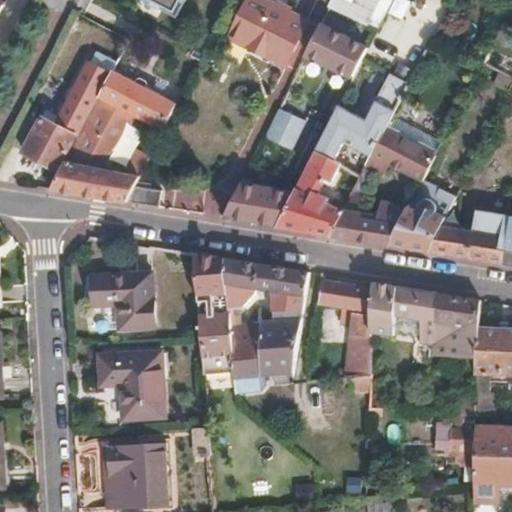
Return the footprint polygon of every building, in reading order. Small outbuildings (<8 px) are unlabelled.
[(156,0),(145,0),(145,3),(158,10),(160,6),(162,2),(156,0)] [(156,0),(162,2),(160,6),(178,16),(185,0),(156,0)] [(262,0),(249,0),(230,38),(285,67),(308,23),(262,0)] [(334,0),(332,5),(354,17),(366,23),(377,0),(334,0)] [(298,73),(238,192),(261,204),(315,96),(354,17),(332,5),(308,51),(298,73)] [(314,152),(333,162),(341,148),(370,163),(387,130),(426,55),(406,44),(365,119),(338,105),(314,152)] [(482,63),(511,78),(511,56),(491,46),(482,63)] [(99,94),(134,113),(165,129),(178,102),(113,68),(105,84),(99,94)] [(94,102),(99,94),(105,84),(89,76),(80,94),(85,98),(94,102)] [(84,124),(110,138),(119,143),(134,113),(99,94),(94,102),(85,122),(84,124)] [(85,122),(94,102),(85,98),(76,116),(85,122)] [(43,116),(24,151),(57,168),(75,133),(43,116)] [(128,200),(138,181),(151,155),(139,150),(128,171),(105,168),(112,154),(104,150),(110,138),(84,124),(50,187),(128,200)] [(368,167),(378,172),(384,175),(389,164),(422,181),(435,155),(387,130),(370,163),(368,167)] [(104,150),(112,154),(119,143),(110,138),(104,150)] [(333,234),(347,208),(317,202),(325,184),(332,187),(338,174),(341,167),(333,162),(314,152),(277,225),(333,234)] [(341,167),(338,174),(347,180),(351,172),(341,167)] [(356,191),(354,194),(366,197),(378,172),(368,167),(362,178),(356,191)] [(356,191),(362,178),(351,172),(347,180),(345,185),(356,191)] [(138,181),(128,200),(164,206),(166,190),(153,188),(153,184),(138,181)] [(178,192),(176,205),(210,210),(212,196),(178,192)] [(333,234),(359,238),(363,211),(366,197),(354,194),(347,208),(333,234)] [(390,244),(429,250),(442,225),(446,216),(438,212),(440,208),(440,202),(433,197),(425,199),(417,210),(409,207),(408,210),(402,220),(390,244)] [(442,225),(448,226),(457,210),(451,207),(446,216),(442,225)] [(377,241),(381,215),(363,211),(359,238),(377,241)] [(442,225),(429,250),(503,263),(511,216),(477,211),(474,230),(448,226),(442,225)] [(377,241),(390,244),(402,220),(381,215),(377,241)] [(511,215),(511,216),(503,263),(511,264),(511,215)] [(194,252),(198,298),(216,298),(214,255),(194,252)] [(216,298),(229,297),(226,257),(214,255),(216,298)] [(229,305),(240,305),(255,291),(256,287),(260,263),(226,257),(229,297),(229,305)] [(260,263),(256,287),(264,288),(268,264),(260,263)] [(264,288),(275,290),(306,294),(309,271),(268,264),(264,288)] [(155,270),(98,273),(99,302),(120,301),(120,326),(157,324),(155,270)] [(348,346),(352,347),(370,347),(371,332),(372,287),(323,279),(319,303),(354,310),(348,346)] [(372,287),(371,332),(396,336),(397,316),(437,323),(438,293),(372,282),(372,287)] [(274,305),(303,309),(306,294),(275,290),(274,305)] [(453,326),(479,330),(479,327),(479,300),(438,293),(437,323),(438,323),(453,326)] [(199,314),(230,312),(229,305),(229,297),(216,298),(198,298),(199,314)] [(230,316),(240,315),(240,305),(229,305),(230,312),(230,316)] [(234,376),(241,376),(293,371),(303,309),(274,305),(274,319),(241,321),(241,315),(240,315),(230,316),(233,355),(234,376)] [(203,357),(233,355),(230,316),(230,312),(199,314),(201,335),(203,357)] [(453,326),(453,354),(478,356),(479,330),(453,326)] [(479,330),(478,356),(477,391),(487,391),(488,374),(511,374),(511,327),(479,327),(479,330)] [(370,347),(352,347),(351,369),(369,370),(370,347)] [(164,350),(102,353),(103,382),(123,381),(125,415),(167,414),(164,350)] [(369,373),(350,375),(351,385),(350,388),(369,387),(369,373)] [(205,389),(208,425),(209,427),(221,427),(218,388),(205,389)] [(477,391),(476,414),(476,417),(495,418),(496,400),(487,391),(477,391)] [(451,456),(455,424),(440,422),(436,454),(451,456)] [(511,427),(476,427),(475,456),(511,457),(511,427)] [(169,439),(112,441),(115,503),(172,501),(169,439)] [(511,484),(511,457),(475,456),(474,481),(474,501),(474,502),(498,503),(499,484),(511,484)]
